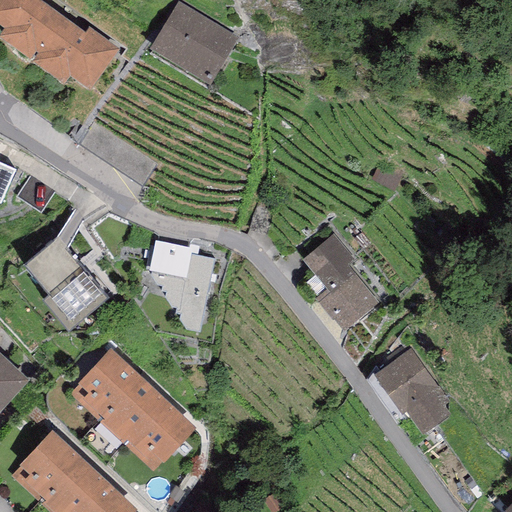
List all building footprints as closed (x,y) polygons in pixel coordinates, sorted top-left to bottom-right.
[(45,0),(2,0),(0,3),(0,22),(10,30),(4,38),(70,83),(75,75),(99,91),(129,47),(93,22),(87,31),(44,3),(45,0)] [(241,38),(184,5),(157,53),(214,86),(241,38)] [(0,198),(9,202),(21,168),(0,157),(0,198)] [(113,296),(63,236),(11,280),(42,317),(55,307),(74,329),(113,296)] [(324,301),(350,333),(382,306),(353,272),(361,265),(337,237),(307,262),(333,293),(324,301)] [(221,263),(157,247),(150,269),(189,325),(208,329),(221,263)] [(413,350),(381,374),(425,432),(456,408),(413,350)] [(0,415),(32,384),(0,351),(0,415)] [(69,395),(97,421),(138,379),(109,353),(69,395)] [(165,404),(138,379),(97,421),(125,447),(165,404)] [(195,432),(165,404),(125,447),(153,473),(161,465),(163,467),(195,432)] [(11,477),(39,504),(79,461),(51,434),(11,477)] [(81,511),(106,486),(79,461),(39,504),(47,511),(81,511)] [(134,511),(106,486),(81,511),(134,511)]
